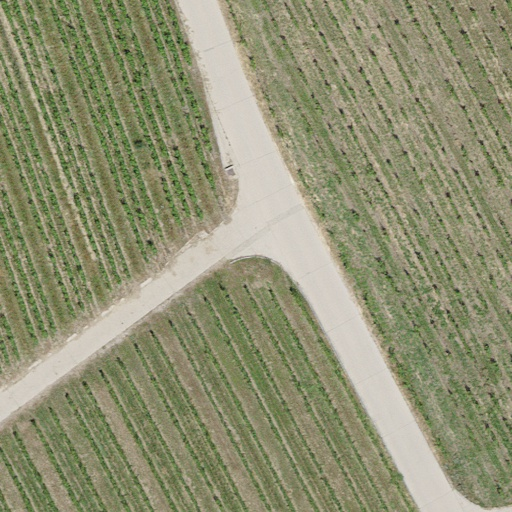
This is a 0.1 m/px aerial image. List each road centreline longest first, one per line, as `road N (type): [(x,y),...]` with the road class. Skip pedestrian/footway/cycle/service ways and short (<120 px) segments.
road 1 (unclassified): [(447,511),(277,207),(195,0)]
road 2 (track): [(277,207),(0,410)]
